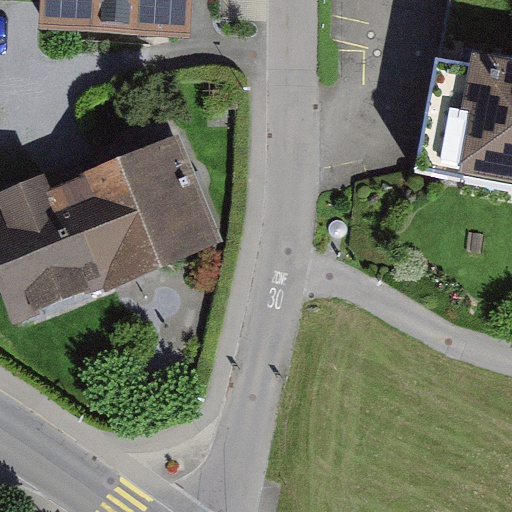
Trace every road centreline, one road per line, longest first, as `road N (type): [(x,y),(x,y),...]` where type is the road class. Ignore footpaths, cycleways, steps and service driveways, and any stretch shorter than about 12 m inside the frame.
road 1 (residential): [(299,0),(282,270)]
road 2 (residential): [(282,270),(330,280),(442,339),(511,364)]
road 3 (residential): [(282,270),(226,511)]
road 4 (tertiary): [(0,426),(125,511)]
